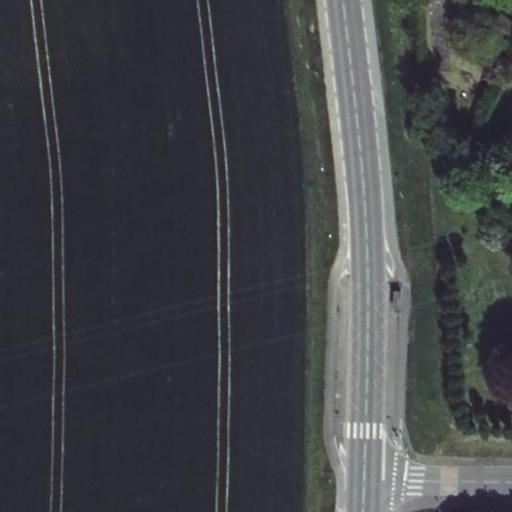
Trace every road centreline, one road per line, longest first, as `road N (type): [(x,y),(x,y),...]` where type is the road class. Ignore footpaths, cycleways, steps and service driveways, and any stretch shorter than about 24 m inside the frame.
road 1 (secondary): [(365,479),(365,189),(343,0)]
road 2 (residential): [(511,483),(365,479)]
